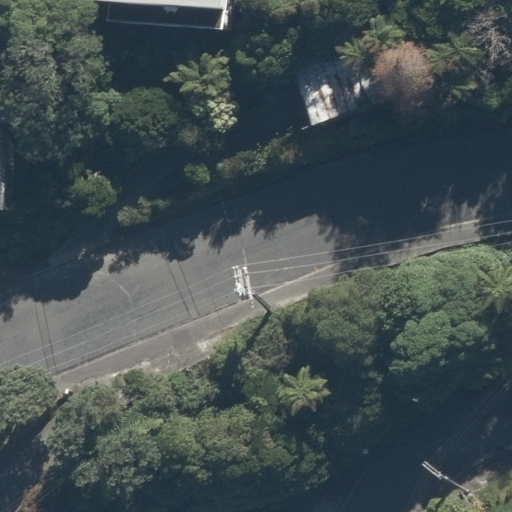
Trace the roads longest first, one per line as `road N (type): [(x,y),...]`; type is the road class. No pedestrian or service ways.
road 1 (residential): [(511,187),(332,228),(94,311),(0,353)]
road 2 (residential): [(511,415),(454,438),(396,494),(388,511)]
